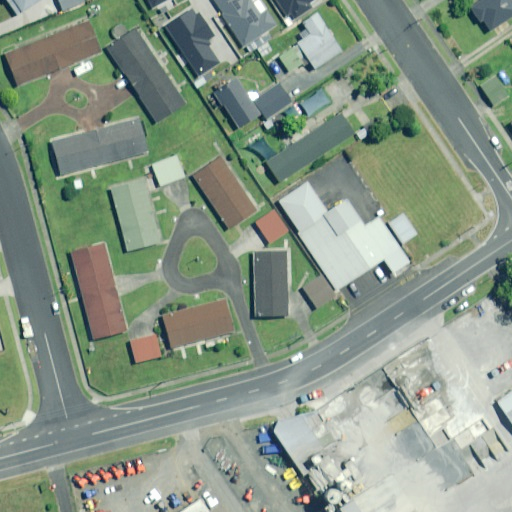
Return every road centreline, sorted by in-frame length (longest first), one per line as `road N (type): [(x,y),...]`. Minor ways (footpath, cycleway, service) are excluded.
road 1 (residential): [(73,439),(316,367),(511,241)]
road 2 (residential): [(0,168),(73,439)]
road 3 (residential): [(380,0),(511,195)]
